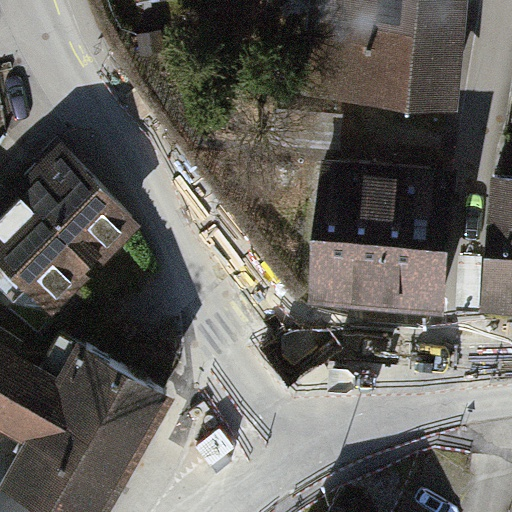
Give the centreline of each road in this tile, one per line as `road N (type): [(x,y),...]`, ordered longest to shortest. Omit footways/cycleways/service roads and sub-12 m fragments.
road 1 (tertiary): [(34,0),(60,53),(178,218),(307,438)]
road 2 (residential): [(457,388),(479,146),(503,0)]
road 3 (secondary): [(457,388),(358,414),(307,438)]
road 4 (secondary): [(307,438),(206,511)]
